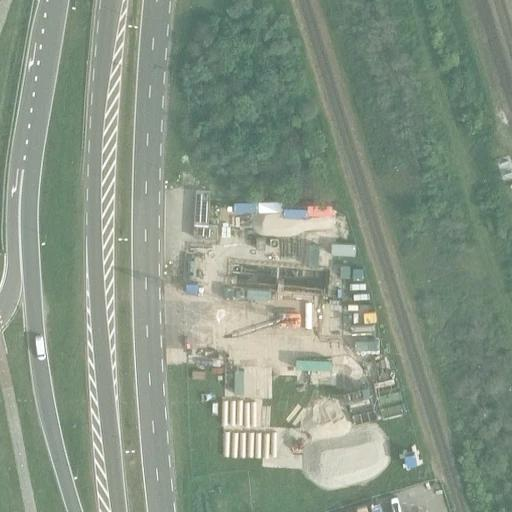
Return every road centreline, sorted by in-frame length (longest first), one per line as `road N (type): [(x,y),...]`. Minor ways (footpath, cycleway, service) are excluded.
road 1 (secondary): [(58,0),(29,172),(27,248),(39,372),(74,511)]
road 2 (secondary): [(108,0),(89,167),(91,312),(115,511)]
road 3 (secondary): [(160,511),(144,253),(155,0)]
